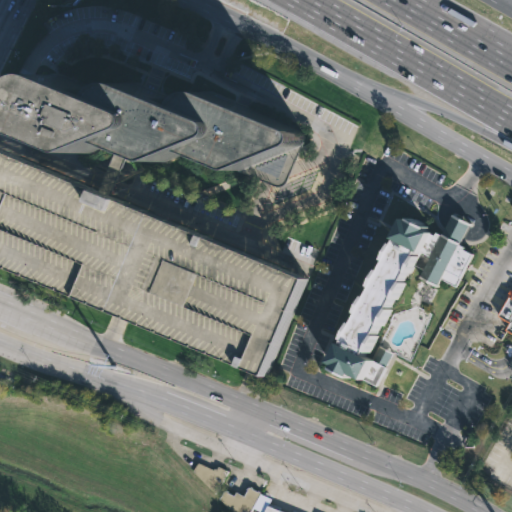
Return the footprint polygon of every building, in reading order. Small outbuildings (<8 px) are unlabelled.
[(144,89),(186,107),(188,102),(193,98),(199,95),(205,93),(211,94),(217,96),(307,134),(288,181),(285,184),(282,186),(278,186),(275,185),(197,153),(172,164),(127,145),(97,157),(32,129),(29,125),(27,119),(27,114),(42,79),(46,76),(52,74),(58,73),(117,98),(123,93),(130,90),(137,89),(144,89)] [(0,147),(42,165),(309,280),(271,375),(236,361),(236,362),(122,313),(0,261),(0,147)] [(435,233),(436,231),(441,233),(441,231),(443,232),(452,213),(471,222),(460,244),(465,246),(464,249),(472,253),(460,277),(462,278),(457,287),(440,279),(437,286),(419,277),(423,268),(414,264),(410,271),(408,270),(404,279),(406,281),(398,298),(395,296),(390,306),(393,307),(384,325),(381,324),(376,333),(378,335),(370,352),(367,351),(365,355),(374,360),(381,345),(396,352),(379,386),(352,373),(349,377),(331,368),(334,363),(329,361),(339,341),(343,343),(345,338),(343,338),(351,320),(354,321),(359,312),(356,310),(365,293),(368,295),(373,285),(370,284),(379,266),(382,268),(387,258),(384,257),(393,240),(396,241),(398,236),(394,235),(404,215),(410,217),(411,214),(431,224),(429,227),(433,229),(432,232),(435,233)] [(511,335),(504,331),(508,324),(497,318),(509,297),(511,299),(511,296),(511,335)] [(198,461),(213,468),(216,468),(217,465),(228,471),(215,493),(192,470),(198,461)] [(259,492),(249,511),(233,511),(219,498),(224,490),(233,494),(235,491),(243,495),(247,485),(259,492)]
